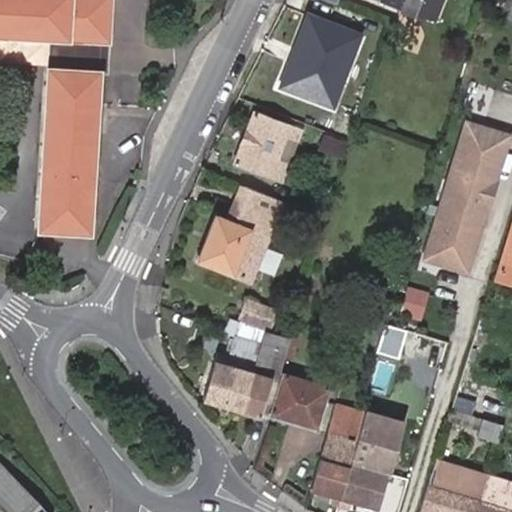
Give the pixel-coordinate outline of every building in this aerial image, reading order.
[(0,0),(0,36),(53,40),(115,44),(117,0),(0,0)] [(395,0),(394,4),(438,22),(445,0),(395,0)] [(362,32),(306,10),(276,86),(333,108),(362,32)] [(112,75),(115,44),(53,40),(51,70),(105,74),(112,75)] [(269,96),(280,67),(267,62),(255,91),(269,96)] [(95,236),(105,74),(51,70),(42,233),(95,236)] [(309,131),(262,113),(240,164),(288,183),(294,169),(285,165),(294,143),(303,146),(309,131)] [(511,133),(511,132),(465,118),(421,261),(468,275),(511,133)] [(346,156),(351,141),(330,133),(325,149),(346,156)] [(237,220),(223,215),(204,260),(238,274),(257,281),(283,219),(278,216),(285,199),(251,185),(237,220)] [(278,216),(283,219),(291,201),(285,199),(278,216)] [(511,230),(497,279),(511,283),(511,230)] [(407,288),(404,316),(425,318),(428,290),(407,288)] [(280,314),(250,300),(244,316),(273,329),(280,314)] [(293,337),(247,321),(240,340),(280,353),(271,378),(278,381),(267,416),(274,418),(288,375),(282,373),(290,345),(293,337)] [(280,353),(240,340),(234,357),(220,353),(207,401),(267,419),(267,416),(278,381),(271,378),(280,353)] [(335,389),(288,375),(274,418),(322,433),(335,389)] [(361,430),(397,439),(402,422),(360,412),(364,397),(342,391),(323,461),(351,469),(361,430)] [(449,411),(446,421),(477,431),(474,437),(497,444),(502,428),(449,411)] [(380,509),(397,439),(361,430),(351,469),(343,499),(380,509)] [(434,459),(416,511),(475,511),(483,488),(487,475),(434,459)] [(324,511),(339,511),(343,499),(351,469),(323,461),(315,492),(335,498),(332,508),(326,507),(324,511)] [(41,511),(0,465),(0,507),(4,511),(41,511)] [(511,511),(511,497),(483,488),(475,511),(511,511)]
